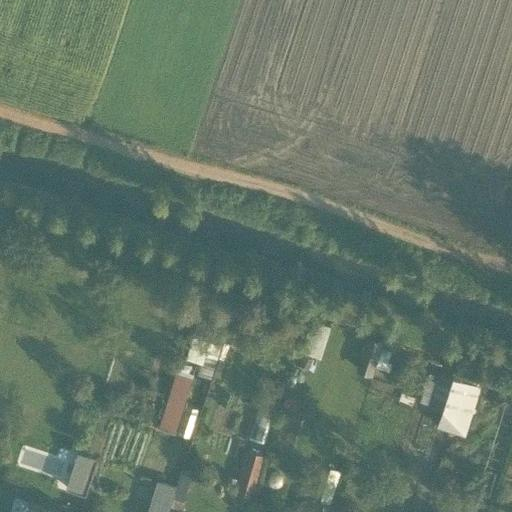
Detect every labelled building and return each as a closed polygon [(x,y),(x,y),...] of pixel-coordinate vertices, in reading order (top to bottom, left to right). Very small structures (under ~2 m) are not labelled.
[(200,365),(198,373),(210,378),(235,296),(227,293),(225,297),(222,296),(219,306),(203,302),(184,358),(200,365)] [(234,345),(249,301),(235,296),(222,341),(222,343),(211,377),(216,379),(228,344),(233,346),(234,345)] [(329,327),(311,320),(301,351),(301,352),(300,352),(319,359),(329,327)] [(365,340),(355,372),(371,377),(380,345),(365,340)] [(391,351),(390,351),(380,348),(371,377),(381,380),(384,370),(393,373),(397,362),(396,362),(388,359),(391,351)] [(464,436),(483,374),(456,365),(435,427),(463,437),(464,436)] [(191,378),(175,373),(157,429),(174,434),(191,378)] [(440,411),(451,377),(438,373),(435,381),(426,379),(419,399),(427,402),(426,406),(440,411)] [(200,378),(195,398),(187,396),(179,431),(194,435),(208,380),(200,378)] [(263,445),(267,429),(256,426),(252,442),(263,445)] [(70,486),(89,492),(101,454),(81,448),(70,486)] [(263,455),(244,450),(233,493),(252,497),(263,455)] [(327,511),(341,472),(324,467),(323,468),(314,499),(304,495),(296,511),(327,511)] [(369,487),(347,479),(342,492),(365,500),(369,487)] [(166,511),(174,486),(157,481),(147,511),(166,511)] [(388,500),(401,503),(405,490),(392,486),(388,500)] [(26,511),(60,511),(30,502),(26,511)]
